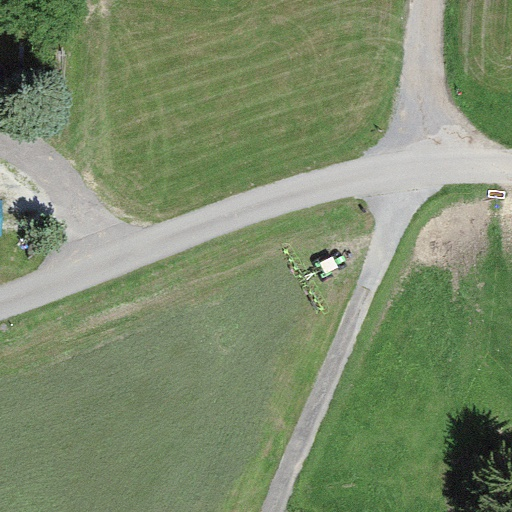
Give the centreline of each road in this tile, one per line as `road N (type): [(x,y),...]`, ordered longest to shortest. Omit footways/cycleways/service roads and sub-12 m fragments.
road 1 (track): [(0,303),(263,204),(416,167)]
road 2 (track): [(416,167),(281,511)]
road 3 (track): [(428,0),(416,167)]
road 4 (track): [(0,152),(69,202),(106,264)]
